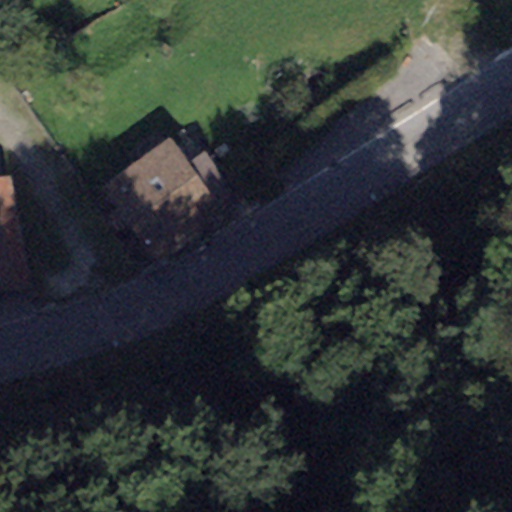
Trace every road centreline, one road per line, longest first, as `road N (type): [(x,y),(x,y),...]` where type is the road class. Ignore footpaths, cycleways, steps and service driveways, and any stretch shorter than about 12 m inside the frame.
road 1 (tertiary): [(0,352),(142,305),(214,270),(511,85)]
road 2 (track): [(0,123),(50,188),(96,320)]
